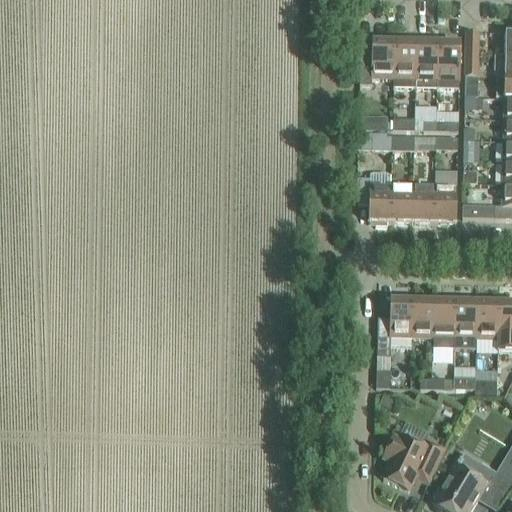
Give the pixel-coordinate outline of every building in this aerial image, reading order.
[(478,37),(466,37),(465,59),(477,59),(478,37)] [(396,43),(396,47),(394,47),(393,91),(415,92),(416,48),(408,48),(408,43),(396,43)] [(372,63),(360,62),(359,90),(371,90),(372,83),(393,84),(393,91),(394,47),(371,47),(371,48),(372,48),(372,63)] [(416,48),(415,92),(436,92),(437,85),(437,48),(416,48)] [(437,48),(437,85),(436,92),(459,92),(460,49),(437,48)] [(477,59),(465,59),(464,80),(465,80),(477,81),(477,59)] [(465,80),(465,90),(475,91),(476,91),(477,81),(465,80)] [(496,103),(504,103),(511,103),(511,81),(504,81),(496,81),(496,103)] [(475,91),(465,90),(464,102),(474,102),(475,91)] [(474,102),(464,102),(464,114),(474,114),(474,102)] [(511,103),(504,103),(503,125),(511,124),(511,103)] [(414,124),(392,123),(392,135),(414,136),(414,124)] [(511,124),(503,125),(503,146),(511,146),(511,124)] [(423,126),(423,136),(435,136),(435,126),(423,126)] [(448,127),(435,126),(435,136),(448,136),(448,127)] [(474,134),(464,134),(463,145),(473,146),(474,134)] [(414,142),(392,141),(392,155),(414,156),(414,142)] [(414,142),(414,154),(426,155),(426,142),(424,142),(414,142)] [(458,143),(435,142),(435,152),(435,155),(457,155),(458,143)] [(473,146),(463,145),(463,157),(473,157),(473,146)] [(511,146),(503,146),(502,168),(511,168),(511,146)] [(511,168),(502,168),(502,189),(511,189),(511,168)] [(473,177),(463,177),(462,189),(472,189),(473,177)] [(368,209),(368,225),(367,225),(367,227),(390,227),(391,190),(391,178),(370,178),(370,183),(357,183),(356,209),(368,209)] [(511,189),(502,189),(501,211),(494,211),(494,224),(511,223),(511,189)] [(413,191),(391,190),(390,227),(412,228),(413,191)] [(434,191),(413,191),(412,228),(433,228),(434,191)] [(456,192),(434,191),(433,228),(457,229),(457,227),(456,227),(456,192)] [(478,210),(462,210),(462,223),(478,223),(478,210)] [(389,323),(377,323),(376,361),(390,362),(391,342),(411,342),(412,306),(389,305),(389,306),(390,307),(389,323)] [(433,306),(412,306),(411,342),(432,343),(433,306)] [(454,343),(455,307),(433,306),(432,343),(432,353),(454,354),(454,343)] [(477,307),(455,307),(454,343),(476,344),(477,307)] [(498,308),(477,307),(476,344),(497,344),(498,308)] [(511,307),(498,308),(497,344),(497,355),(511,355),(511,307)] [(453,382),(453,384),(453,394),(475,395),(475,385),(475,383),(453,382)] [(431,394),(432,384),(420,384),(420,394),(431,394)] [(453,384),(432,384),(431,394),(453,394),(453,384)] [(486,385),(475,385),(475,395),(486,395),(486,385)] [(382,400),(378,408),(389,413),(392,405),(382,400)] [(415,482),(428,488),(444,454),(426,445),(422,452),(420,451),(402,443),(401,445),(394,442),(384,464),(391,467),(383,484),(408,496),(415,482)] [(434,506),(433,509),(437,511),(472,511),(483,495),(488,498),(484,505),(496,511),(498,511),(507,499),(511,492),(511,486),(496,477),(479,467),(464,458),(456,470),(443,491),(438,492),(433,501),(434,506)]
